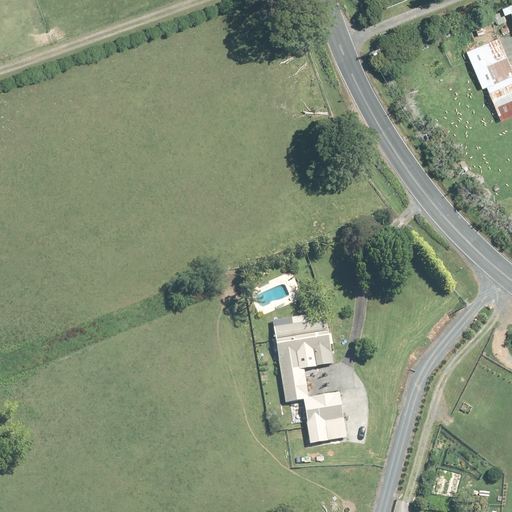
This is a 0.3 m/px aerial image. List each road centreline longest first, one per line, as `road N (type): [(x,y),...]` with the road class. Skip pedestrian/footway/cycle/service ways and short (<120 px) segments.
road 1 (secondary): [(325,0),(387,139),(460,233),(511,281)]
road 2 (unknown): [(351,402),(368,299),(422,189)]
